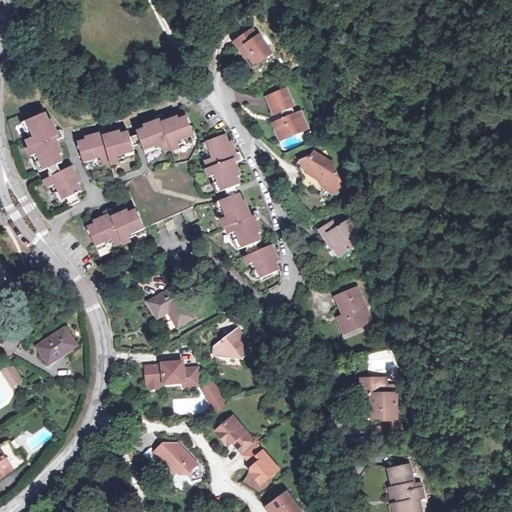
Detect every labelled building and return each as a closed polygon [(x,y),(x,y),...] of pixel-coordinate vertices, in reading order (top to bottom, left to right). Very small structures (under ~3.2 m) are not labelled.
[(253,28),(250,30),(255,38),(258,36),(253,28)] [(250,30),(234,41),(246,58),(247,57),(252,54),(257,61),(258,62),(272,53),(260,35),(258,36),(255,38),(250,30)] [(252,54),(247,57),(253,64),(257,61),(252,54)] [(294,106),(286,89),(269,96),(277,114),(280,112),(282,117),(278,119),(276,123),(283,138),(306,128),(299,110),(295,112),(292,107),(294,106)] [(46,113),(24,122),(27,130),(31,129),(34,136),(28,140),(30,147),(55,137),(57,139),(64,137),(61,129),(57,131),(51,120),(49,120),(46,113)] [(161,123),(165,121),(162,114),(155,116),(156,121),(144,125),(144,128),(137,131),(138,134),(131,136),(129,131),(121,133),(120,130),(106,133),(104,135),(110,162),(111,164),(119,162),(118,157),(125,155),(126,158),(136,155),(133,145),(142,143),(146,153),(155,149),(154,147),(160,144),(163,151),(171,148),(161,123)] [(177,117),(165,121),(161,123),(171,148),(172,150),(180,147),(178,141),(184,139),(186,142),(195,139),(187,117),(179,120),(177,117)] [(104,135),(106,133),(104,127),(97,129),(98,134),(85,138),(85,140),(78,142),(85,165),(94,162),(93,159),(101,157),(103,164),(110,162),(104,135)] [(235,162),(243,159),(240,152),(236,153),(230,141),(228,142),(225,134),(203,142),(207,152),(210,151),(212,157),(205,160),(209,168),(234,159),(235,162)] [(55,137),(30,147),(29,148),(32,155),(37,153),(40,159),(37,161),(41,171),(49,167),(52,175),(45,179),(50,186),(55,184),(58,190),(56,192),(60,201),(67,197),(71,204),(79,201),(76,193),(81,191),(78,183),(79,182),(72,166),(60,171),(57,164),(63,161),(60,154),(62,152),(57,139),(55,137)] [(313,155),(301,160),(306,172),(309,171),(311,175),(307,177),(305,180),(320,188),(322,185),(323,188),(332,194),(344,189),(331,159),(327,161),(326,158),(315,152),(313,155)] [(240,175),(235,162),(234,159),(209,168),(206,169),(209,176),(215,175),(216,181),(214,182),(218,192),(227,189),(229,197),(217,201),(221,211),(224,210),(227,216),(221,219),(224,227),(226,226),(254,216),(256,219),(261,217),(257,210),(249,213),(244,200),(242,201),(239,194),(238,194),(235,186),(240,184),(236,177),(240,175)] [(306,172),(301,160),(296,162),(301,174),(306,172)] [(126,184),(136,209),(145,227),(182,211),(188,224),(198,219),(192,206),(194,206),(175,162),(126,184)] [(115,216),(111,208),(104,212),(106,216),(93,222),(95,224),(87,228),(97,248),(106,245),(105,242),(112,239),(115,245),(122,242),(111,218),(115,216)] [(111,218),(122,242),(122,244),(131,241),(129,236),(135,233),(136,235),(146,232),(145,227),(136,209),(129,212),(127,210),(115,216),(111,218)] [(260,232),(256,219),(254,216),(226,226),(229,234),(236,232),(238,238),(235,239),(239,249),(245,247),(248,254),(245,256),(249,264),(254,261),(257,268),(254,269),(258,279),(279,270),(276,262),(279,260),(271,245),(258,250),(255,243),(260,241),(258,233),(260,232)] [(336,218),(320,228),(332,247),(336,245),(342,254),(362,241),(349,219),(344,222),(340,225),(336,218)] [(336,245),(332,247),(330,248),(337,258),(342,254),(336,245)] [(176,286),(149,301),(156,314),(167,308),(169,311),(177,325),(193,316),(176,286)] [(358,288),(337,297),(343,311),(347,309),(349,313),(344,314),(338,317),(345,331),(368,321),(361,303),(364,302),(358,288)] [(167,308),(156,314),(158,318),(169,311),(167,308)] [(65,329),(38,346),(49,363),(69,350),(67,347),(74,342),(65,329)] [(253,349),(238,330),(215,348),(214,355),(237,358),(239,356),(241,358),(253,349)] [(272,345),(265,334),(257,340),(264,350),(272,345)] [(0,363),(0,370),(1,372),(13,364),(8,357),(0,363)] [(161,365),(145,366),(147,383),(149,383),(160,382),(163,382),(163,384),(184,382),(185,387),(199,385),(198,368),(183,369),(182,361),(171,362),(164,363),(161,363),(161,365)] [(13,364),(1,372),(6,380),(18,372),(13,364)] [(18,372),(6,380),(11,388),(23,380),(18,372)] [(386,378),(361,378),(362,394),(372,394),(373,419),(387,418),(387,423),(397,423),(396,393),(387,393),(386,378)] [(390,378),(386,378),(387,393),(396,393),(398,393),(398,384),(391,384),(390,378)] [(213,384),(209,386),(214,393),(207,397),(219,414),(227,404),(213,384)] [(214,393),(209,386),(203,390),(207,397),(214,393)] [(251,472),(261,484),(279,468),(233,415),(216,430),(228,445),(233,441),(254,465),(252,467),(251,472)] [(397,433),(397,423),(387,423),(384,423),(384,424),(378,424),(379,426),(373,426),(373,439),(392,439),(392,433),(397,433)] [(9,441),(0,446),(0,477),(23,461),(9,441)] [(163,443),(154,451),(164,461),(166,459),(179,473),(187,473),(198,463),(178,443),(163,443)] [(410,464),(391,468),(394,486),(391,487),(393,497),(400,495),(401,501),(397,502),(399,511),(422,511),(420,498),(424,497),(421,482),(415,483),(410,464)] [(302,511),(287,491),(270,504),(276,511),(302,511)]
